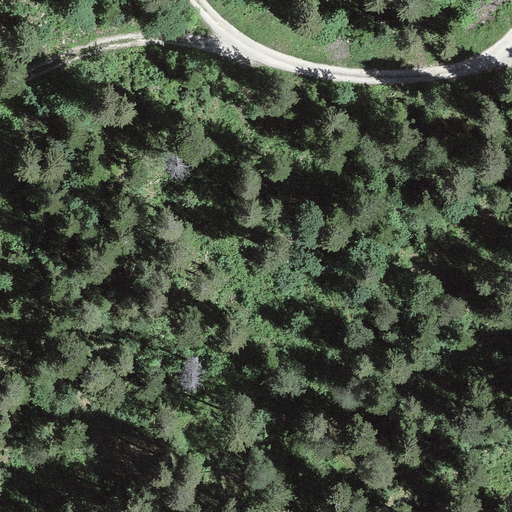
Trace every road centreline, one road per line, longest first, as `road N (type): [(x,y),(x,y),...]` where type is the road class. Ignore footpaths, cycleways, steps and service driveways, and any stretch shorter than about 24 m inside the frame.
road 1 (track): [(511,50),(416,77),(296,70),(251,50),(199,0)]
road 2 (track): [(251,50),(126,40),(0,89)]
